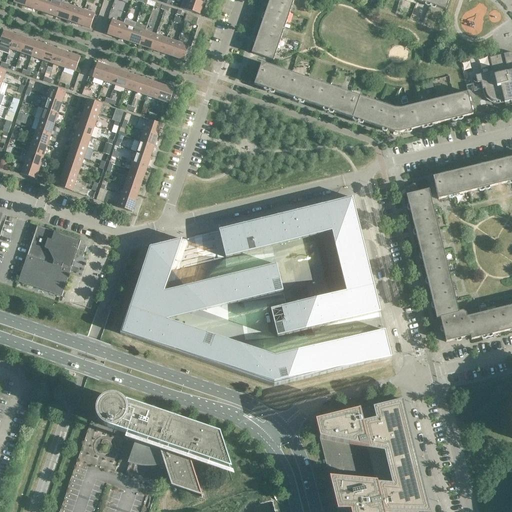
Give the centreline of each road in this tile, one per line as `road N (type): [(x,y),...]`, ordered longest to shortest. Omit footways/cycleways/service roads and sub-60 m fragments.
road 1 (secondary): [(283,429),(239,399),(0,317)]
road 2 (secondary): [(0,337),(236,418),(270,444)]
road 3 (unclassified): [(164,225),(241,0)]
road 4 (unclassified): [(410,381),(364,176)]
road 5 (unclassified): [(364,176),(164,225)]
road 6 (unclassified): [(164,225),(120,233),(0,192)]
road 7 (unclassified): [(511,133),(381,162),(364,176)]
road 8 (unclassified): [(283,429),(300,408),(410,381)]
road 9 (unclassified): [(445,511),(410,381)]
